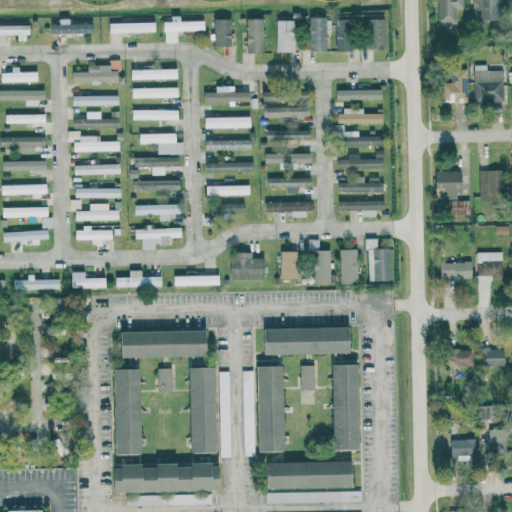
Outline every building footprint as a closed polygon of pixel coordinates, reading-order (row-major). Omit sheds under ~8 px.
[(461,9),(461,0),(434,0),(436,24),(454,23),(454,9),(461,9)] [(496,20),(496,0),(470,0),(470,8),(479,8),(478,20),(496,20)] [(175,42),(174,30),(202,29),(202,19),(177,20),(177,14),(168,14),(168,20),(161,20),(161,42),(175,42)] [(328,17),(307,16),(306,50),(324,50),(324,31),(328,31),(328,17)] [(90,31),(90,22),(67,23),(66,17),(56,18),(56,23),(48,23),(48,33),(90,31)] [(261,17),(244,17),(243,52),(260,52),(261,17)] [(382,47),(382,17),(365,17),(365,47),(382,47)] [(228,45),(229,18),(211,18),(210,45),(228,45)] [(333,50),(349,49),(348,18),(332,18),(333,50)] [(292,19),(274,19),(273,51),(291,51),(292,19)] [(153,31),(153,20),(107,21),(107,32),(153,31)] [(25,23),(0,24),(0,34),(15,34),(15,40),(26,39),(25,23)] [(69,70),(69,80),(115,79),(115,69),(117,69),(117,63),(85,63),(85,70),(69,70)] [(502,101),(501,69),(485,69),(485,64),(472,64),(473,102),(502,101)] [(128,69),(129,78),(176,77),(175,67),(128,69)] [(440,101),(466,100),(465,68),(449,69),(449,82),(440,82),(440,101)] [(0,71),(0,80),(36,80),(36,69),(9,69),(9,71),(0,71)] [(201,101),(247,100),(246,90),(225,90),(225,84),(214,85),(214,90),(200,91),(201,101)] [(176,86),(129,87),(129,97),(176,96),(176,86)] [(333,89),(333,98),(378,98),(378,88),(333,89)] [(0,89),(0,98),(23,98),(23,105),(34,104),(34,98),(42,98),(42,89),(0,89)] [(283,105),(283,100),(289,100),(304,100),(304,90),(290,90),(290,96),(283,96),(283,90),(262,91),(263,106),(283,105)] [(69,94),(69,104),(117,104),(117,94),(69,94)] [(260,116),(305,116),(305,106),(261,105),(260,116)] [(175,118),(175,108),(129,109),(130,119),(175,118)] [(360,108),(334,108),(334,122),(380,121),(379,112),(360,113),(360,108)] [(118,126),(117,110),(109,110),(109,117),(99,117),(99,110),(84,111),(85,117),(75,118),(75,126),(118,126)] [(43,122),(43,113),(2,113),(2,122),(43,122)] [(200,116),(201,128),(250,126),(249,115),(200,116)] [(356,135),(355,130),(341,130),(341,123),(331,124),(331,145),(379,144),(379,135),(356,135)] [(307,138),(307,128),(264,129),(264,139),(307,138)] [(77,130),(65,130),(66,140),(77,139),(77,130)] [(155,154),(181,153),(181,141),(173,141),(173,132),(136,133),(137,143),(155,142),(155,154)] [(31,152),(31,145),(42,145),(42,135),(0,135),(0,145),(19,146),(19,152),(31,152)] [(118,140),(95,140),(95,136),(71,137),(71,151),(119,150),(118,140)] [(250,148),(250,138),(201,139),(202,149),(250,148)] [(261,162),(276,162),(276,153),(262,152),(261,162)] [(308,162),(308,152),(277,152),(276,167),(294,168),(294,162),(308,162)] [(356,158),(356,152),(345,153),(345,158),(334,158),(334,168),(380,167),(380,157),(356,158)] [(175,156),(134,157),(134,166),(149,166),(149,174),(162,174),(162,165),(176,165),(175,156)] [(0,160),(0,169),(43,169),(42,159),(0,160)] [(250,160),(202,161),(202,171),(250,170),(250,160)] [(119,173),(119,163),(71,164),(71,174),(119,173)] [(477,199),(504,199),(504,169),(477,170),(477,199)] [(458,170),(432,170),(433,198),(458,198),(458,170)] [(307,177),(264,176),(264,186),(285,186),(285,192),(294,192),(294,186),(307,186),(307,177)] [(364,178),(335,177),(335,190),(379,191),(379,176),(364,176),(364,178)] [(131,180),(131,190),(156,189),(156,194),(167,194),(167,188),(177,188),(176,179),(131,180)] [(0,184),(0,194),(45,193),(45,182),(0,184)] [(248,184),(203,185),(203,194),(248,193),(248,184)] [(119,196),(119,186),(73,187),(73,197),(119,196)] [(79,199),(68,199),(68,208),(79,208),(79,199)] [(381,199),(335,200),(335,210),(358,209),(359,216),(373,215),(373,209),(381,209),(381,199)] [(467,200),(448,199),(448,213),(466,214),(467,200)] [(308,200),(261,201),(262,210),(288,210),(288,214),(309,214),(308,200)] [(118,208),(99,209),(99,202),(87,202),(87,209),(72,209),(73,219),(118,219),(118,208)] [(177,202),(132,203),(132,214),(157,213),(157,219),(167,219),(167,213),(177,213),(177,202)] [(242,202),(211,202),(211,212),(242,213),(242,202)] [(0,206),(0,216),(46,216),(46,205),(0,206)] [(50,227),(50,216),(39,216),(39,227),(50,227)] [(132,228),(132,238),(139,237),(139,248),(153,248),(152,243),(168,243),(168,236),(179,236),(179,226),(142,226),(142,227),(132,228)] [(99,238),(111,238),(110,227),(81,228),(72,229),(72,239),(89,238),(89,244),(99,244),(99,238)] [(0,230),(0,232),(0,242),(36,240),(36,239),(46,238),(45,229),(0,230)] [(387,247),(374,247),(374,237),(364,237),(365,280),(388,279),(387,247)] [(327,249),(316,249),(316,238),(306,238),(305,249),(311,250),(310,283),(327,283),(327,249)] [(337,248),(338,282),(354,282),(354,248),(337,248)] [(277,277),(292,277),(293,250),(278,250),(277,277)] [(500,250),(474,251),(475,289),(489,289),(489,277),(501,277),(500,250)] [(227,278),(261,278),(261,257),(248,257),(248,251),(227,251),(227,278)] [(469,277),(469,261),(437,261),(437,278),(469,277)] [(160,275),(139,275),(139,269),(126,269),(126,276),(112,276),(113,286),(160,285),(160,275)] [(82,277),(82,270),(68,271),(69,287),(104,286),(104,276),(82,277)] [(217,274),(171,275),(171,284),(217,284),(217,274)] [(10,279),(11,289),(58,288),(58,276),(24,277),(24,278),(10,279)] [(344,326),(259,327),(259,353),(345,352),(344,326)] [(201,329),(116,331),(116,356),(202,355),(201,329)] [(469,365),(469,347),(447,348),(447,366),(469,365)] [(501,347),(476,347),(477,367),(502,366),(501,347)] [(327,363),(329,449),(355,448),(353,363),(327,363)] [(252,365),(254,450),(281,450),(279,364),(252,365)] [(312,388),(312,364),(297,364),(298,388),(312,388)] [(210,366),(185,367),(186,451),(212,451),(210,366)] [(136,367),(109,368),(111,453),(137,453),(136,367)] [(169,367),(155,367),(155,391),(170,390),(169,367)] [(505,453),(505,428),(484,429),(484,454),(505,453)] [(448,438),(448,455),(473,455),(473,438),(448,438)] [(261,462),(262,488),(347,485),(347,459),(261,462)] [(107,490),(214,490),(214,480),(216,480),(216,463),(186,463),(186,465),(172,466),(172,464),(107,464),(107,490)] [(359,490),(263,491),(263,502),(359,501),(359,490)] [(209,503),(209,493),(166,494),(166,504),(209,503)] [(161,505),(161,495),(124,494),(124,504),(161,505)]
